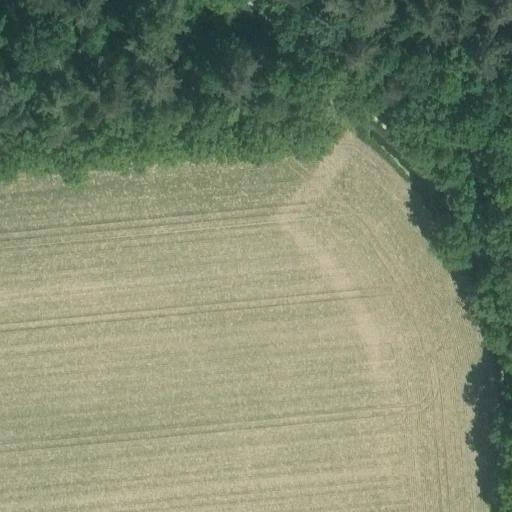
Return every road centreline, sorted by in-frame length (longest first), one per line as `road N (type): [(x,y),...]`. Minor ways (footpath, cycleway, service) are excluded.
road 1 (unclassified): [(511,291),(471,210),(366,97),(260,0)]
road 2 (track): [(0,131),(366,97)]
